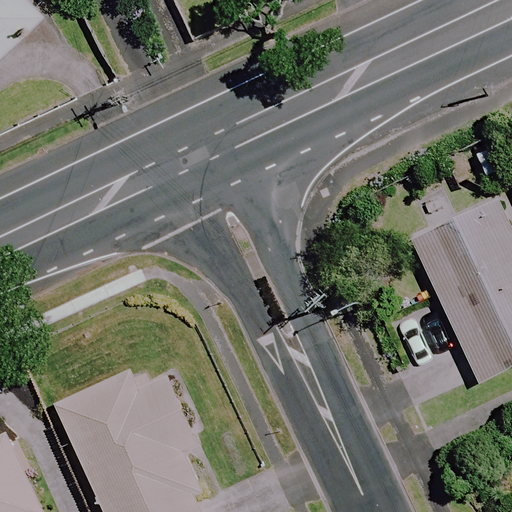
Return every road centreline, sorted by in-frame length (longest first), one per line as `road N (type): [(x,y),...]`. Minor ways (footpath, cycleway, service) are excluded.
road 1 (residential): [(372,511),(205,150)]
road 2 (tertiary): [(511,6),(205,150)]
road 3 (tertiary): [(205,150),(0,246)]
